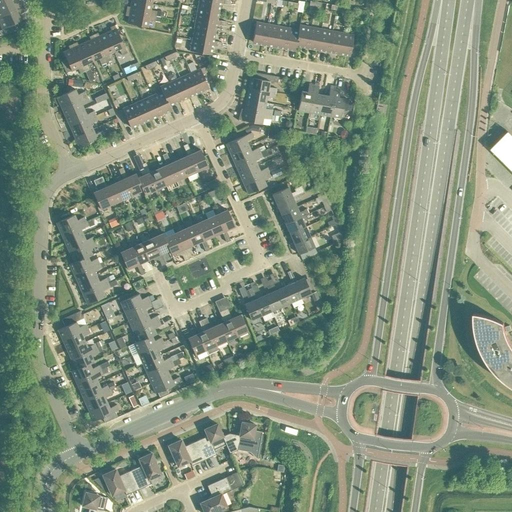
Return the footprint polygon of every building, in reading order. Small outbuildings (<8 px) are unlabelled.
[(9,0),(0,4),(0,16),(23,7),(21,2),(13,5),(11,0),(9,0)] [(127,7),(126,11),(156,16),(156,11),(150,10),(151,4),(131,0),(130,7),(127,7)] [(213,0),(198,0),(197,8),(217,12),(218,3),(229,5),(229,3),(213,0)] [(23,7),(0,16),(0,25),(2,29),(4,34),(16,29),(13,24),(20,21),(18,15),(25,11),(23,7)] [(197,8),(195,19),(226,24),(226,22),(215,20),(217,12),(197,8)] [(156,16),(126,11),(126,15),(128,15),(127,23),(147,27),(148,20),(155,22),(156,16)] [(195,19),(193,29),(213,33),(215,25),(225,26),(226,24),(195,19)] [(252,42),(263,44),(266,24),(255,22),(252,42)] [(263,44),(274,46),(277,26),(266,24),(263,44)] [(296,45),(307,47),(311,27),(299,25),(298,30),(299,30),(296,45)] [(111,30),(105,33),(113,52),(119,49),(121,55),(127,53),(114,26),(110,28),(111,30)] [(274,46),(284,48),(288,28),(277,26),(274,46)] [(307,47),(318,49),(321,29),(311,27),(307,47)] [(296,50),(296,45),(299,30),(298,30),(288,28),(284,48),(296,50)] [(193,29),(191,40),(222,45),(222,43),(212,41),(213,33),(193,29)] [(318,49),(328,51),(332,31),(321,29),(318,49)] [(328,51),(339,53),(342,33),(332,31),(328,51)] [(97,33),(93,35),(105,62),(110,60),(107,54),(113,52),(105,33),(99,36),(97,33)] [(342,33),(339,53),(350,55),(353,35),(342,33)] [(90,40),(84,42),(92,61),(98,58),(101,64),(105,62),(93,35),(89,37),(90,40)] [(222,45),(191,40),(189,51),(209,55),(211,46),(221,48),(222,45)] [(77,43),(72,45),(85,72),(89,70),(87,64),(92,61),(84,42),(78,45),(77,43)] [(85,72),(72,45),(68,47),(69,49),(63,52),(66,59),(60,61),(65,73),(71,70),(77,68),(80,74),(85,72)] [(174,65),(171,59),(169,55),(164,57),(169,67),(174,65)] [(195,59),(199,66),(204,64),(201,56),(195,59)] [(193,62),(187,65),(191,73),(196,70),(193,62)] [(125,74),(136,69),(134,64),(123,69),(125,74)] [(191,73),(190,73),(198,91),(208,87),(202,74),(207,72),(204,67),(200,69),(196,70),(191,73)] [(190,73),(180,78),(188,96),(198,91),(190,73)] [(206,74),(210,85),(214,84),(210,73),(206,74)] [(249,77),(247,88),(275,93),(276,88),(268,87),(269,81),(277,83),(278,77),(260,74),(259,79),(249,77)] [(180,78),(170,82),(178,100),(188,96),(180,78)] [(159,87),(161,91),(162,91),(168,105),(178,100),(170,82),(159,87)] [(297,111),(308,113),(313,85),(308,84),(307,92),(301,91),(297,111)] [(308,113),(319,115),(322,95),(317,94),(318,86),(313,85),(308,113)] [(247,88),(246,99),(265,103),(266,97),(274,98),(275,93),(247,88)] [(319,115),(329,117),(334,89),(329,88),(328,96),(322,95),(319,115)] [(56,97),(61,107),(86,96),(84,91),(77,94),(74,89),(56,97)] [(334,89),(329,117),(340,119),(342,110),(346,111),(348,100),(338,98),(339,90),(334,89)] [(161,91),(152,95),(160,114),(170,109),(168,105),(162,91),(161,91)] [(152,95),(142,100),(150,118),(160,114),(152,95)] [(61,107),(65,117),(83,109),(81,104),(88,101),(86,96),(61,107)] [(246,99),(244,109),(244,110),(271,115),(272,110),(264,108),(265,103),(246,99)] [(142,100),(132,104),(140,123),(150,118),(142,100)] [(140,123),(132,104),(122,109),(117,111),(119,116),(124,114),(130,127),(140,123)] [(65,117),(70,127),(95,116),(93,111),(86,114),(83,109),(65,117)] [(244,110),(244,109),(241,109),(237,120),(238,121),(238,120),(242,120),(261,124),(262,118),(270,120),(271,115),(244,110)] [(70,127),(74,137),(92,129),(90,124),(97,120),(95,116),(70,127)] [(92,129),(74,137),(78,147),(104,136),(102,131),(95,134),(92,129)] [(491,149),(492,151),(511,169),(511,135),(508,131),(491,149)] [(225,144),(230,154),(248,146),(246,141),(253,137),(251,133),(225,144)] [(230,154),(234,164),(260,153),(259,152),(265,149),(263,145),(250,151),(248,146),(230,154)] [(189,155),(197,171),(207,166),(200,150),(195,152),(195,151),(189,149),(185,151),(187,156),(189,155)] [(261,152),(263,158),(271,154),(268,149),(261,152)] [(234,164),(239,174),(257,166),(254,160),(262,157),(260,153),(234,164)] [(179,159),(186,176),(197,171),(189,155),(187,156),(179,159)] [(168,164),(176,181),(186,176),(179,159),(170,163),(168,158),(164,160),(166,165),(168,164)] [(137,178),(142,190),(144,195),(155,190),(148,173),(145,174),(143,169),(147,168),(145,162),(137,166),(141,176),(137,178)] [(158,169),(165,185),(176,181),(168,164),(166,165),(158,169)] [(239,174),(243,184),(269,172),(268,172),(277,168),(275,164),(259,171),(257,166),(239,174)] [(148,173),(155,190),(165,185),(158,169),(150,172),(147,168),(143,169),(145,174),(148,173)] [(269,172),(243,184),(247,194),(266,186),(263,180),(271,177),(269,172)] [(120,175),(122,179),(125,178),(132,195),(142,190),(137,178),(135,174),(126,177),(124,173),(120,175)] [(100,184),(104,182),(101,177),(93,180),(98,190),(93,193),(100,209),(111,204),(104,188),(102,189),(100,184)] [(125,178),(122,179),(114,183),(122,200),(132,195),(125,178)] [(203,185),(205,190),(217,185),(214,179),(203,185)] [(106,187),(104,182),(100,184),(102,189),(104,188),(111,204),(122,200),(114,183),(106,187)] [(271,194),(276,204),(298,194),(304,192),(301,186),(294,189),(295,191),(290,193),(288,187),(271,194)] [(216,189),(207,193),(210,198),(218,195),(216,189)] [(276,204),(280,214),(296,207),(294,201),(300,199),(298,194),(276,204)] [(280,214),(285,224),(308,214),(306,209),(303,210),(304,210),(299,213),(296,207),(280,214)] [(227,210),(216,215),(223,231),(225,230),(234,226),(227,210)] [(55,223),(60,233),(86,221),(83,217),(76,220),(74,214),(55,223)] [(285,224),(289,234),(305,227),(303,221),(310,218),(308,214),(285,224)] [(216,215),(206,219),(213,236),(221,232),(224,237),(228,235),(225,230),(223,231),(216,215)] [(111,228),(120,224),(116,216),(108,220),(111,228)] [(206,219),(195,224),(203,240),(205,240),(213,236),(206,219)] [(60,233),(64,243),(83,235),(80,229),(88,226),(86,221),(60,233)] [(132,227),(130,222),(124,224),(126,230),(132,227)] [(339,223),(335,225),(339,236),(337,236),(339,241),(346,238),(339,223)] [(195,224),(185,229),(192,245),(201,241),(203,246),(207,244),(205,240),(203,240),(195,224)] [(289,234),(294,244),(310,237),(305,227),(289,234)] [(185,229),(174,233),(182,250),(184,249),(192,245),(185,229)] [(162,233),(151,238),(159,255),(161,254),(169,250),(164,238),(162,233)] [(164,238),(169,250),(171,255),(175,253),(176,253),(182,256),(186,254),(184,249),(182,250),(174,233),(164,238)] [(64,243),(69,253),(94,241),(92,237),(85,240),(83,235),(64,243)] [(310,237),(294,244),(298,254),(314,247),(310,237)] [(151,238),(141,243),(148,259),(152,258),(153,258),(159,261),(163,260),(161,254),(159,255),(151,238)] [(69,253),(73,262),(87,256),(87,257),(92,255),(89,249),(96,246),(94,241),(69,253)] [(141,243),(131,248),(138,264),(140,263),(148,259),(141,243)] [(136,265),(138,270),(142,268),(140,263),(138,264),(131,248),(120,252),(127,269),(136,265)] [(69,264),(73,274),(99,263),(97,258),(89,261),(87,257),(87,256),(73,262),(69,264)] [(73,274),(78,284),(96,276),(94,271),(101,268),(99,263),(73,274)] [(78,284),(82,294),(108,283),(107,282),(106,278),(98,281),(96,276),(78,284)] [(293,282),(301,298),(311,294),(303,278),(295,281),(293,276),(289,278),(291,283),(293,282)] [(302,303),(300,298),(301,298),(293,282),(291,283),(284,286),(291,302),(293,307),(302,303)] [(108,283),(82,294),(87,304),(105,296),(102,291),(110,287),(108,283)] [(274,291),(281,307),(291,302),(284,286),(276,290),(273,285),(269,286),(272,292),(274,291)] [(264,295),(271,311),(281,307),(274,291),(272,292),(264,295)] [(120,302),(124,312),(150,301),(148,296),(140,299),(138,294),(120,302)] [(226,294),(214,300),(219,311),(231,305),(226,294)] [(250,295),(252,301),(254,300),(261,316),(271,311),(264,295),(256,299),(253,294),(250,295)] [(254,300),(252,301),(244,304),(251,320),(261,316),(254,300)] [(124,312),(129,322),(147,314),(144,309),(152,305),(150,301),(124,312)] [(112,317),(106,304),(101,306),(107,320),(112,317)] [(57,330),(62,340),(87,328),(85,324),(78,327),(76,322),(83,318),(80,311),(61,319),(65,326),(57,330)] [(511,362),(509,365),(501,356),(511,348),(511,345),(510,342),(509,340),(507,337),(506,334),(505,331),(505,329),(504,326),(503,323),(500,321),(497,320),(494,318),(490,317),(487,316),(484,315),(480,314),(477,314),(473,313),(473,317),(473,321),(473,324),(474,328),(474,332),(475,335),(476,339),(477,342),(478,346),(480,349),(481,352),(483,356),(484,359),(486,362),(488,365),(497,358),(506,369),(499,377),(504,381),(507,383),(509,385),(511,387),(511,362)] [(129,322),(133,332),(159,320),(156,316),(149,319),(147,314),(129,322)] [(225,315),(227,320),(229,319),(237,336),(248,331),(240,315),(231,319),(229,314),(225,315)] [(198,333),(205,350),(208,355),(218,350),(216,345),(208,329),(206,330),(204,325),(208,323),(206,318),(198,321),(202,329),(201,330),(202,331),(198,333)] [(229,319),(227,320),(219,324),(226,341),(237,336),(229,319)] [(133,332),(137,341),(137,342),(151,335),(151,336),(156,334),(153,328),(161,325),(159,320),(133,332)] [(106,327),(107,327),(105,321),(99,324),(101,329),(106,327)] [(210,328),(208,323),(204,325),(206,330),(208,329),(216,345),(226,341),(219,324),(210,328)] [(467,324),(462,325),(470,352),(474,351),(467,324)] [(268,331),(270,335),(279,331),(277,327),(268,331)] [(62,340),(66,350),(85,341),(82,336),(90,333),(87,328),(62,340)] [(205,350),(198,333),(190,337),(187,332),(183,334),(186,339),(187,338),(194,355),(205,350)] [(133,343),(137,353),(163,342),(161,337),(154,341),(151,336),(151,335),(137,342),(137,341),(133,343)] [(71,360),(96,348),(94,343),(93,344),(91,339),(85,341),(66,350),(71,360)] [(137,353),(142,363),(160,355),(158,350),(165,347),(163,342),(137,353)] [(71,360),(75,369),(89,363),(94,361),(91,356),(98,353),(96,348),(71,360)] [(511,348),(501,356),(509,365),(511,362),(511,348)] [(142,363),(146,373),(172,362),(170,357),(162,360),(160,355),(142,363)] [(497,358),(488,365),(493,371),(499,377),(506,369),(497,358)] [(109,366),(107,361),(99,365),(101,370),(106,367),(109,366)] [(146,373),(151,383),(169,375),(167,370),(174,366),(172,362),(146,373)] [(71,371),(75,381),(101,370),(99,365),(91,368),(89,363),(75,369),(71,371)] [(202,375),(213,370),(210,364),(199,369),(202,375)] [(75,381),(80,391),(98,383),(96,378),(103,374),(101,370),(75,381)] [(187,384),(195,381),(192,373),(183,377),(187,384)] [(169,375),(151,383),(155,393),(157,392),(159,397),(168,392),(166,388),(181,382),(178,377),(171,380),(169,375)] [(80,391),(84,401),(115,387),(113,382),(100,388),(98,383),(80,391)] [(84,401),(88,411),(107,402),(104,397),(118,391),(116,387),(115,387),(84,401)] [(107,402),(88,411),(93,421),(118,409),(116,404),(109,408),(107,402)] [(117,417),(114,411),(102,417),(104,422),(117,417)] [(229,433),(222,436),(226,444),(225,444),(229,453),(237,450),(249,452),(255,458),(257,458),(261,432),(254,430),(255,425),(241,422),(239,435),(229,433)] [(207,436),(195,441),(204,460),(216,454),(214,450),(225,444),(226,444),(222,436),(217,424),(204,429),(207,436)] [(286,427),(284,432),(296,435),(298,430),(292,428),(289,428),(286,427)] [(204,460),(195,441),(184,446),(181,440),(168,445),(177,466),(189,461),(191,465),(204,460)] [(141,465),(129,471),(138,489),(150,484),(148,479),(160,474),(151,453),(138,459),(141,465)] [(138,489),(129,471),(118,476),(115,469),(102,475),(111,495),(124,490),(126,495),(138,489)] [(225,477),(231,490),(243,484),(237,471),(225,477)] [(221,494),(231,490),(225,477),(207,485),(212,497),(200,503),(204,511),(213,511),(220,509),(220,511),(226,511),(229,511),(221,494)] [(107,489),(98,478),(92,480),(105,492),(107,489)] [(89,507),(87,511),(108,511),(109,511),(104,510),(107,497),(85,492),(82,505),(89,507)]
